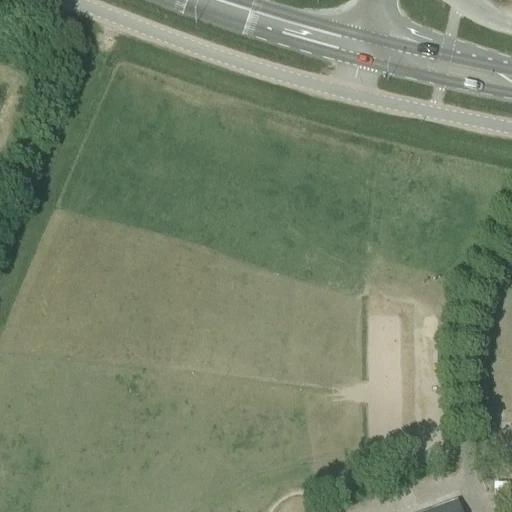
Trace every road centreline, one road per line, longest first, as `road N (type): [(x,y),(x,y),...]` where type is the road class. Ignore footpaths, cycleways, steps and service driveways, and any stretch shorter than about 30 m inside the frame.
road 1 (unclassified): [(349,93),(72,0)]
road 2 (unclassified): [(511,128),(349,93)]
road 3 (primary): [(361,47),(203,0)]
road 4 (primary): [(361,47),(441,80),(511,87)]
road 5 (primary): [(511,75),(492,64),(361,47)]
